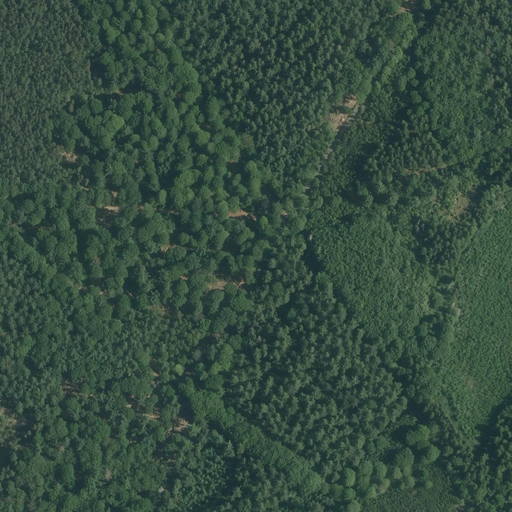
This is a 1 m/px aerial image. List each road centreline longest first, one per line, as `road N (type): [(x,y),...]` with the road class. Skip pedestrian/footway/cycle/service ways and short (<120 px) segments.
road 1 (unclassified): [(151,511),(266,254),(425,0)]
road 2 (track): [(480,511),(287,220)]
road 3 (track): [(141,0),(287,220)]
road 4 (track): [(0,333),(42,258),(133,208)]
road 5 (track): [(359,195),(511,149)]
road 6 (track): [(133,208),(287,220)]
road 7 (track): [(0,195),(133,208)]
